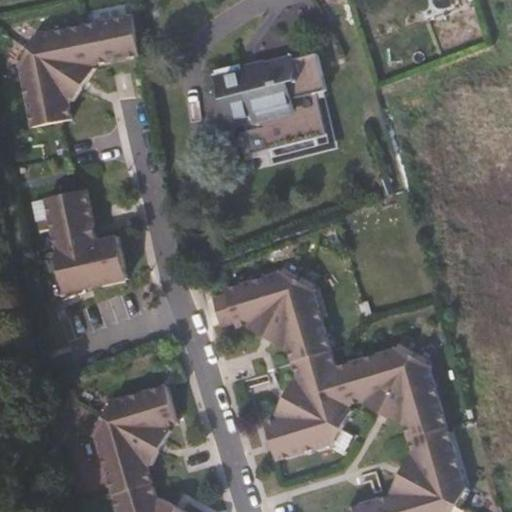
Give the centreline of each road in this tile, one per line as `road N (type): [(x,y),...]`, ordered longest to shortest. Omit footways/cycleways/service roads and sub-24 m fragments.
road 1 (residential): [(187,314),(132,89)]
road 2 (residential): [(249,511),(187,314)]
